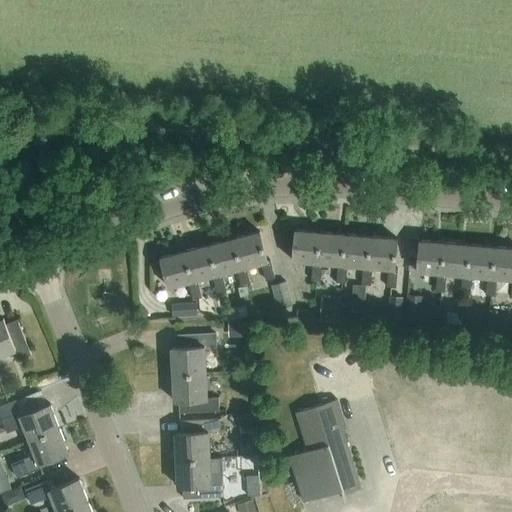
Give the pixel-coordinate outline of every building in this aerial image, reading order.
[(318,262),(321,232),(295,230),(293,261),(312,262),(311,281),(320,281),(322,263),(318,262)] [(259,232),(234,239),(242,269),(246,268),(261,263),(266,281),(275,278),(270,261),(267,261),(259,232)] [(346,234),(321,232),(318,262),(322,263),(337,264),(336,283),(345,283),(346,265),(343,265),(346,234)] [(369,267),(372,236),(346,234),(343,265),(346,265),(362,266),(361,285),(371,286),(372,267),(369,267)] [(397,239),(372,236),(369,267),(372,267),(388,268),(386,287),(396,288),(397,269),(395,269),(397,239)] [(234,239),(210,245),(218,275),(220,274),(236,270),(241,288),(250,285),(246,268),(242,269),(234,239)] [(442,272),(445,242),(420,240),(418,270),(437,271),(436,290),(445,291),(447,273),(442,272)] [(470,244),(445,242),(442,272),(447,273),(463,274),(462,292),(471,293),(472,274),(468,274),(470,244)] [(494,246),(470,244),(468,274),(472,274),(488,276),(486,294),(495,295),(497,277),(492,276),(494,246)] [(193,281),(197,280),(212,276),(217,294),(225,292),(220,274),(218,275),(210,245),(185,252),(193,281)] [(492,276),(497,277),(511,277),(511,280),(511,297),(511,296),(511,247),(494,246),(492,276)] [(202,297),(197,280),(193,281),(185,252),(160,259),(168,288),(188,283),(192,300),(202,297)] [(271,284),(278,308),(293,304),(286,280),(271,284)] [(423,296),(408,295),(406,318),(439,321),(440,305),(422,304),(423,296)] [(389,307),(389,317),(401,318),(402,308),(389,307)] [(457,312),(447,312),(446,325),(456,325),(457,312)] [(4,319),(0,320),(0,355),(15,350),(19,360),(30,355),(17,319),(6,324),(4,319)] [(244,335),(244,323),(229,323),(229,336),(244,335)] [(172,347),(173,374),(207,372),(206,347),(217,347),(217,333),(177,335),(177,347),(172,347)] [(207,372),(173,374),(175,401),(180,401),(180,413),(220,411),(219,398),(208,398),(207,372)] [(342,493),(360,488),(339,421),(343,420),(336,399),(296,412),(308,450),(289,455),(304,501),(341,489),(342,493)] [(0,414),(1,418),(19,411),(15,400),(0,405),(0,414)] [(19,412),(2,419),(7,432),(24,426),(30,441),(60,428),(50,404),(21,415),(19,412)] [(176,433),(177,460),(211,458),(210,433),(221,432),(220,418),(180,420),(181,433),(176,433)] [(69,453),(60,428),(30,441),(35,453),(11,463),(16,477),(41,467),(40,464),(69,453)] [(224,497),(223,483),(226,483),(225,472),(212,473),(211,458),(177,460),(179,486),(183,486),(184,499),(224,497)] [(52,496),(58,511),(64,511),(90,502),(80,478),(51,490),(47,481),(26,489),(32,504),(52,496)] [(26,496),(22,486),(4,493),(7,502),(26,496)] [(238,504),(240,511),(254,511),(257,511),(253,499),(238,504)] [(93,511),(90,502),(64,511),(93,511)]
